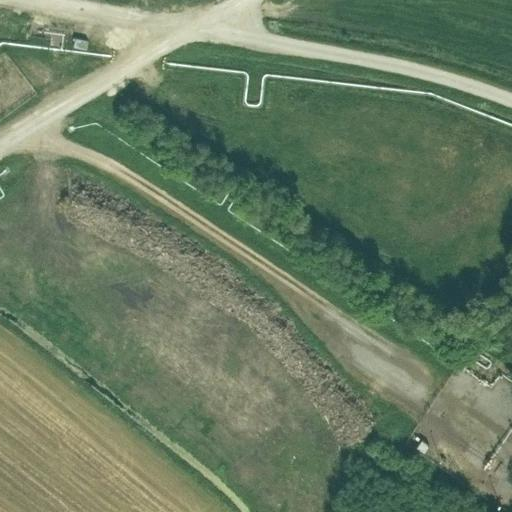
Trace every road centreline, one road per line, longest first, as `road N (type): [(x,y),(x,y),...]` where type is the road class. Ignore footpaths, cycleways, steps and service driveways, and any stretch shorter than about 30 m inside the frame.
road 1 (track): [(18,125),(103,162),(496,427)]
road 2 (unclassified): [(511,93),(377,51),(286,40),(199,17)]
road 3 (track): [(228,0),(0,136)]
road 4 (track): [(80,0),(199,17)]
